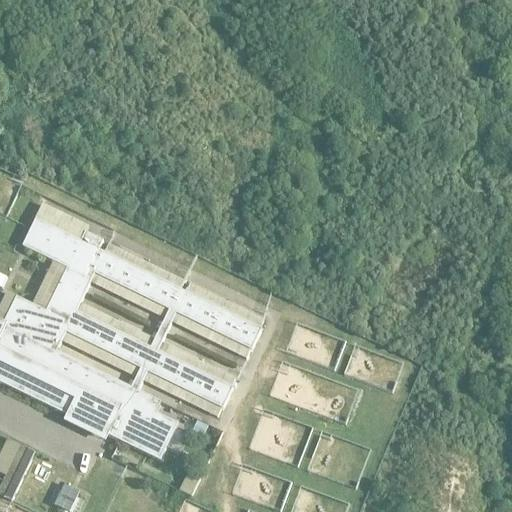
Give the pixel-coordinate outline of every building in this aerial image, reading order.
[(42,207),(36,221),(81,243),(85,234),(86,235),(89,229),(42,207)] [(53,264),(67,271),(46,314),(32,307),(16,299),(4,324),(0,332),(0,385),(67,418),(109,438),(127,401),(156,415),(161,404),(138,393),(143,383),(147,375),(221,410),(223,411),(233,390),(231,390),(158,353),(162,345),(172,325),(176,316),(250,352),(251,353),(261,332),(261,331),(260,331),(185,294),(180,292),(104,254),(99,252),(103,243),(86,235),(85,234),(81,243),(36,221),(22,249),(53,264)] [(104,254),(180,292),(185,283),(108,246),(104,254)] [(67,271),(53,264),(32,307),(46,314),(67,271)] [(185,294),(260,331),(264,322),(190,286),(185,294)] [(250,352),(176,316),(172,325),(246,361),(250,352)] [(158,353),(231,390),(236,381),(162,345),(158,353)] [(147,375),(143,383),(217,420),(221,410),(147,375)] [(127,401),(109,438),(160,463),(178,426),(156,415),(127,401)] [(7,442),(0,456),(0,474),(5,478),(0,489),(0,497),(12,503),(35,455),(20,448),(7,442)] [(65,511),(71,511),(80,494),(65,486),(55,507),(65,511)]
